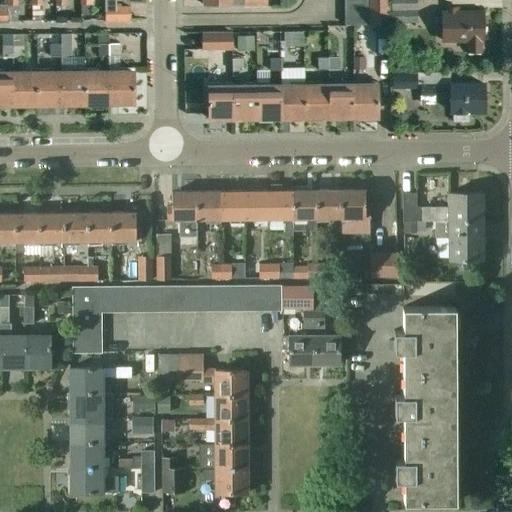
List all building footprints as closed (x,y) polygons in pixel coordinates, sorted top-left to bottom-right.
[(104,0),(104,8),(105,20),(130,20),(130,7),(115,8),(114,0),(104,0)] [(369,12),(368,0),(361,0),(345,0),(345,12),(369,12)] [(368,0),(369,12),(369,24),(387,24),(387,0),(368,0)] [(391,0),(391,10),(415,9),(415,0),(391,0)] [(445,12),(442,12),(442,40),(482,40),(482,12),(457,12),(457,7),(445,7),(445,12)] [(369,24),(369,12),(345,12),(345,24),(369,24)] [(284,32),(284,44),(287,47),(303,47),(303,32),(284,32)] [(232,58),(231,58),(231,33),(200,33),(200,51),(221,51),(222,71),(232,71),(232,58)] [(61,44),(71,44),(72,44),(71,34),(61,34),(61,44)] [(237,52),(253,52),(253,38),(237,38),(237,52)] [(61,56),(60,44),(51,44),(51,56),(61,56)] [(99,56),(108,56),(108,44),(99,44),(99,56)] [(108,56),(108,71),(109,103),(134,103),(133,67),(119,68),(119,56),(119,44),(108,44),(108,56)] [(3,57),(13,57),(13,45),(3,45),(3,57)] [(23,45),(13,45),(13,57),(23,57),(23,45)] [(327,70),(327,57),(317,57),(317,70),(327,70)] [(338,57),(327,57),(327,70),(338,69),(338,57)] [(363,57),(354,57),(354,69),(363,69),(363,57)] [(232,58),(232,71),(242,70),(242,58),(232,58)] [(280,70),(279,58),(269,58),(269,70),(280,70)] [(0,68),(0,104),(13,104),(13,72),(2,72),(2,69),(0,68)] [(13,104),(36,104),(36,68),(23,69),(23,72),(13,72),(13,104)] [(50,68),(36,68),(36,104),(61,104),(61,72),(50,72),(50,68)] [(71,71),(61,72),(61,104),(85,103),(85,68),(71,68),(71,71)] [(85,103),(109,103),(108,71),(98,71),(98,68),(85,68),(85,103)] [(414,73),(392,73),(392,87),(414,87),(414,73)] [(352,117),(352,84),(352,81),(339,81),(339,85),(327,85),(328,117),(352,117)] [(352,84),(352,117),(377,117),(377,81),(362,81),(362,85),(352,84)] [(243,86),(232,86),(232,118),(256,118),(256,82),(243,83),(243,86)] [(270,82),(256,82),(256,118),(280,118),(280,86),(270,86),(270,82)] [(302,117),(302,82),(291,82),(290,86),(280,86),(280,118),(302,117)] [(328,117),(327,85),(317,85),(317,82),(302,82),(302,117),(328,117)] [(208,119),(232,118),(232,86),(222,87),(222,83),(208,83),(208,119)] [(450,84),(434,85),(419,84),(419,104),(433,104),(433,97),(443,97),(443,94),(450,94),(450,111),(482,111),(482,83),(450,83),(450,84)] [(282,235),(292,235),(292,218),(292,189),(284,189),(284,185),(271,185),(271,190),(269,190),(269,218),(282,218),(282,235)] [(292,218),(317,218),(316,189),(292,189),(292,218)] [(340,189),(316,189),(317,218),(340,217),(340,189)] [(364,189),(340,189),(340,217),(370,217),(370,203),(365,203),(364,189)] [(221,190),(197,191),(197,219),(221,219),(221,190)] [(221,219),(244,218),(244,190),(221,190),(221,219)] [(244,218),(269,218),(269,190),(244,190),(244,218)] [(197,219),(197,191),(172,191),(173,206),(167,205),(167,219),(179,219),(179,237),(197,237),(197,219)] [(448,207),(416,207),(416,193),(402,193),(402,221),(416,221),(435,221),(483,220),(482,192),(447,192),(448,207)] [(111,212),(111,240),(141,239),(141,225),(135,226),(135,211),(111,212)] [(39,213),(39,241),(63,240),(63,212),(39,213)] [(63,212),(63,240),(87,240),(87,212),(63,212)] [(87,240),(111,240),(111,212),(87,212),(87,240)] [(0,241),(15,241),(15,213),(0,213),(0,241)] [(39,241),(39,213),(15,213),(15,241),(39,241)] [(483,258),(483,220),(435,221),(435,237),(448,237),(448,259),(483,258)] [(370,277),(383,277),(383,253),(370,253),(370,277)] [(398,253),(383,253),(383,277),(397,277),(398,253)] [(149,257),(136,257),(136,281),(149,281),(149,257)] [(168,257),(154,257),(154,281),(168,281),(168,257)] [(332,264),(317,265),(317,277),(332,277),(332,264)] [(212,278),(221,278),(221,265),(212,265),(212,278)] [(232,265),(221,265),(221,278),(232,278),(232,265)] [(269,277),(269,265),(260,265),(260,277),(269,277)] [(269,265),(269,277),(280,277),(280,265),(269,265)] [(280,277),(293,277),(293,266),(293,265),(280,265),(280,277)] [(317,277),(317,265),(308,265),(308,277),(317,277)] [(40,281),(40,266),(24,266),(24,281),(40,281)] [(50,266),(40,266),(40,281),(50,281),(50,266)] [(78,280),(88,280),(88,266),(78,266),(78,280)] [(98,266),(88,266),(88,280),(98,280),(98,266)] [(245,285),(245,311),(256,311),(256,284),(245,285)] [(256,284),(256,311),(269,311),(268,284),(256,284)] [(268,284),(269,311),(281,311),(281,284),(268,284)] [(112,285),(73,286),(102,312),(112,312),(112,285)] [(112,312),(124,312),(124,285),(112,285),(112,312)] [(124,312),(136,311),(136,285),(124,285),(124,312)] [(136,311),(148,311),(148,285),(136,285),(136,311)] [(148,311),(160,311),(160,285),(148,285),(148,311)] [(160,311),(172,311),(172,285),(160,285),(160,311)] [(172,311),(184,311),(184,285),(172,285),(172,311)] [(184,311),(196,311),(196,285),(184,285),(184,311)] [(196,311),(208,311),(207,285),(196,285),(196,311)] [(208,311),(220,311),(220,285),(207,285),(208,311)] [(232,285),(220,285),(220,311),(233,311),(232,285)] [(232,285),(233,311),(245,311),(245,285),(232,285)] [(102,328),(102,312),(73,286),(73,328),(102,328)] [(26,367),(25,336),(11,336),(11,323),(9,323),(9,307),(0,306),(0,338),(1,367),(26,367)] [(24,306),(24,324),(33,324),(33,306),(24,306)] [(397,374),(450,374),(450,309),(397,309),(397,333),(389,333),(389,353),(397,353),(397,374)] [(289,364),(313,364),(314,311),(304,311),(304,323),(302,323),(302,335),(289,335),(289,364)] [(314,311),(313,364),(339,364),(339,335),(324,335),(324,311),(314,311)] [(102,328),(73,328),(73,341),(102,341),(102,328)] [(25,336),(26,367),(51,367),(51,336),(25,336)] [(102,353),(102,341),(73,341),(73,353),(102,353)] [(168,393),(169,354),(158,355),(158,393),(168,393)] [(203,380),(216,380),(216,395),(246,395),(246,370),(203,370),(203,354),(179,354),(179,370),(189,370),(189,379),(203,379),(203,380)] [(71,393),(102,393),(102,368),(71,368),(71,393)] [(131,368),(114,368),(114,377),(131,376),(131,368)] [(450,374),(397,374),(397,397),(389,397),(389,417),(397,417),(398,440),(450,440),(450,374)] [(112,393),(102,393),(71,393),(71,418),(103,418),(112,418),(112,393)] [(154,413),(154,395),(133,395),(133,413),(154,413)] [(190,395),(190,405),(203,404),(203,395),(190,395)] [(246,395),(216,395),(216,419),(246,419),(246,395)] [(103,418),(71,418),(71,443),(103,442),(103,418)] [(152,434),(152,418),(131,418),(132,435),(152,434)] [(216,429),(216,443),(246,443),(246,419),(216,419),(190,419),(190,429),(216,429)] [(450,440),(398,440),(398,462),(389,462),(389,482),(398,482),(398,504),(450,504),(450,440)] [(103,467),(103,442),(71,443),(71,468),(103,467)] [(246,443),(216,443),(216,468),(246,468),(246,443)] [(141,450),(142,461),(155,461),(155,450),(141,450)] [(163,457),(163,467),(175,467),(175,457),(163,457)] [(155,461),(142,461),(142,492),(155,492),(155,461)] [(103,467),(71,468),(71,493),(103,493),(103,492),(118,492),(118,476),(103,476),(103,467)] [(184,467),(175,467),(163,467),(163,492),(184,492),(184,480),(184,467)] [(203,479),(216,479),(216,492),(246,492),(246,468),(216,468),(203,468),(203,479)]
